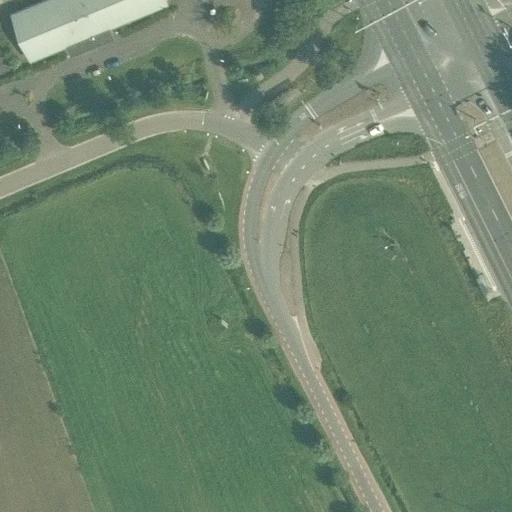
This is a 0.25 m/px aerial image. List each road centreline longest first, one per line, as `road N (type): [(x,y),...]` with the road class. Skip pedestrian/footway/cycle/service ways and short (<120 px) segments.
road 1 (unclassified): [(0,185),(139,128),(182,119),(214,120),(277,148)]
road 2 (unclassified): [(385,511),(274,307)]
road 3 (primary): [(433,96),(511,255)]
road 4 (unclassified): [(277,148),(252,226),(259,283),(274,307)]
road 5 (unclassified): [(416,61),(309,112),(277,148)]
road 6 (unclassified): [(300,164),(325,143),(433,96)]
road 7 (unclassified): [(274,307),(271,238),(300,164)]
